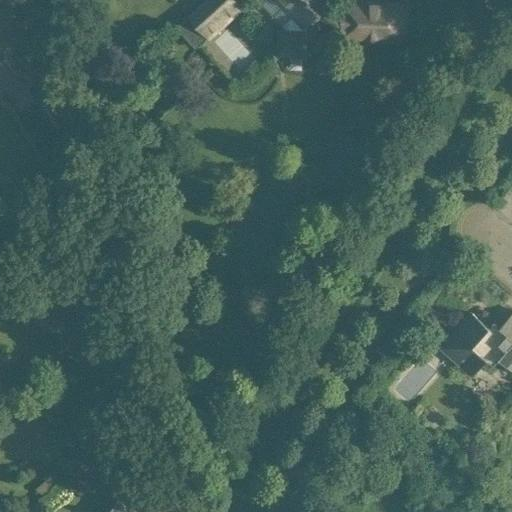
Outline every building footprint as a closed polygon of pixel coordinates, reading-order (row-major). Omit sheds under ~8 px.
[(236,0),(205,0),(187,17),(209,41),(244,9),(236,0)] [(284,26),(287,30),(279,30),(278,55),(315,55),(315,31),(308,31),(303,26),(330,0),(274,0),(292,19),(284,26)] [(343,9),(342,38),(404,40),(405,11),(343,9)] [(62,89),(24,113),(51,155),(89,132),(62,89)] [(291,248),(290,250),(289,254),(290,258),(292,261),(296,263),(300,264),(304,263),(307,261),(309,258),(309,255),(309,252),(308,248),(307,246),(305,245),(302,243),(299,243),(296,243),(292,245),(291,248)] [(472,312),(441,347),(463,367),(477,351),(486,359),(492,365),(498,358),(511,370),(511,336),(500,325),(493,320),(487,326),(472,312)] [(77,473),(90,484),(112,457),(85,436),(77,447),(89,457),(77,473)] [(58,482),(51,475),(37,489),(44,497),(58,482)] [(146,511),(149,510),(151,511),(159,502),(143,490),(133,482),(126,492),(133,497),(127,505),(120,499),(109,511),(146,511)] [(225,493),(220,500),(225,503),(229,496),(225,493)]
